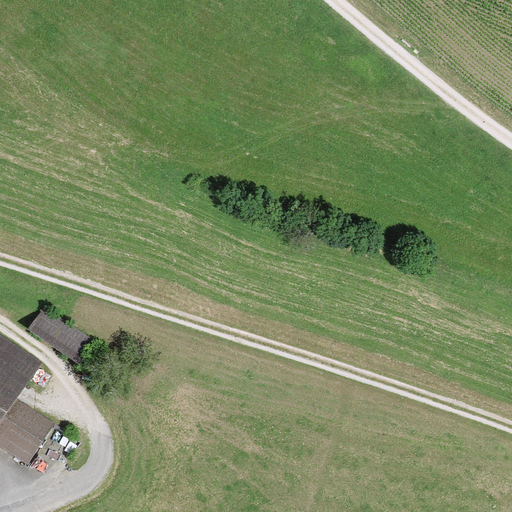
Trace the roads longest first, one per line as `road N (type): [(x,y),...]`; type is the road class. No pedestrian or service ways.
road 1 (track): [(511,426),(0,258)]
road 2 (track): [(329,0),(511,143)]
road 3 (track): [(0,330),(85,412),(97,439),(92,471)]
